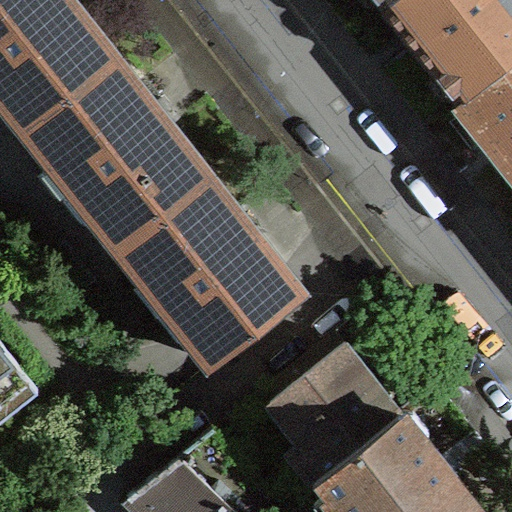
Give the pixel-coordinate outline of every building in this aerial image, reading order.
[(76,0),(0,0),(0,83),(3,86),(0,88),(0,92),(25,124),(117,51),(76,0)] [(456,92),(458,94),(511,51),(511,0),(383,0),(408,32),(433,64),(431,65),(432,70),(431,73),(430,77),(432,82),(434,86),(438,89),(442,92),(446,92),(449,92),(454,94),(456,92)] [(118,242),(210,169),(164,110),(117,51),(25,124),(52,158),(56,154),(96,204),(92,208),(118,242)] [(511,170),(511,51),(458,94),(462,99),(458,102),(478,128),(482,125),(488,133),(511,162),(511,167),(510,168),(511,170)] [(251,220),(210,169),(118,242),(145,275),(149,271),(189,321),(185,325),(211,358),(304,287),(251,220)] [(268,493),(213,425),(178,453),(242,511),(300,511),(315,497),(323,488),(313,477),(400,407),(347,341),(345,339),(336,328),(336,327),(271,378),(281,390),(270,399),(276,407),(299,437),(287,446),(293,453),(274,469),(283,478),(268,493)] [(0,415),(37,386),(0,338),(0,415)] [(398,511),(450,471),(438,456),(426,441),(428,428),(413,409),(400,407),(313,477),(323,488),(315,497),(326,511),(398,511)] [(242,511),(178,453),(177,451),(127,492),(148,511),(242,511)] [(482,511),(477,505),(450,471),(398,511),(482,511)]
